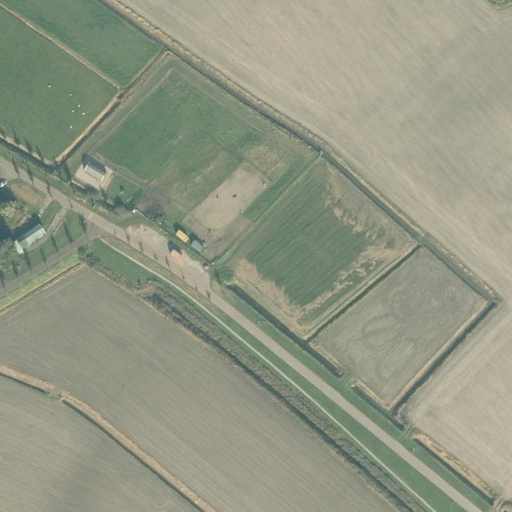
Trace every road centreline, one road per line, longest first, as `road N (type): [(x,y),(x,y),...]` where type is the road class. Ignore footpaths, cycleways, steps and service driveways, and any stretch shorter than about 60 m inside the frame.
road 1 (tertiary): [(472,511),(214,299),(105,227)]
road 2 (unclassified): [(105,227),(0,294)]
road 3 (tertiary): [(105,227),(0,162)]
